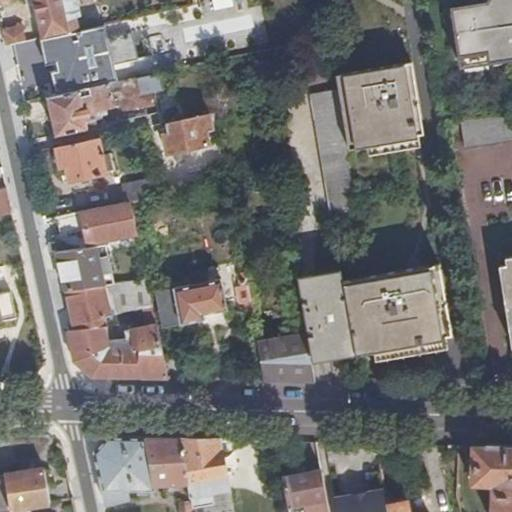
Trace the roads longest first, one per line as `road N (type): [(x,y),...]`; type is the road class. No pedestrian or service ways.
road 1 (residential): [(69,409),(511,420)]
road 2 (residential): [(69,409),(0,71)]
